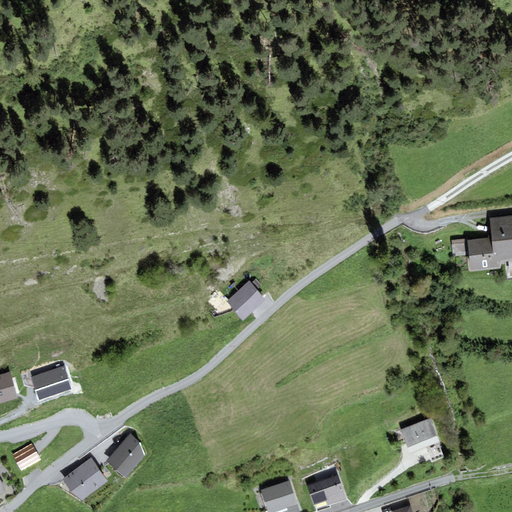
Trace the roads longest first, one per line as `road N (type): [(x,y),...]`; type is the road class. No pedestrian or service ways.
road 1 (track): [(412,214),(296,285),(201,372),(147,396),(99,432)]
road 2 (residential): [(3,511),(99,432)]
